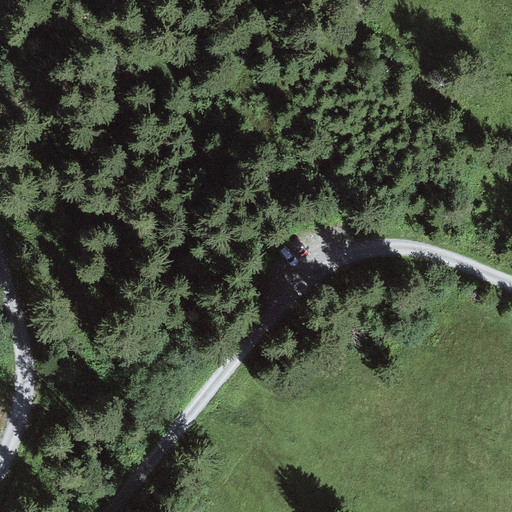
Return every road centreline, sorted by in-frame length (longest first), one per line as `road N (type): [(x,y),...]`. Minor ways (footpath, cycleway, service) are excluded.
road 1 (track): [(511,284),(440,255),(393,247),(318,270),(257,330),(109,511)]
road 2 (track): [(0,462),(27,377),(0,259)]
